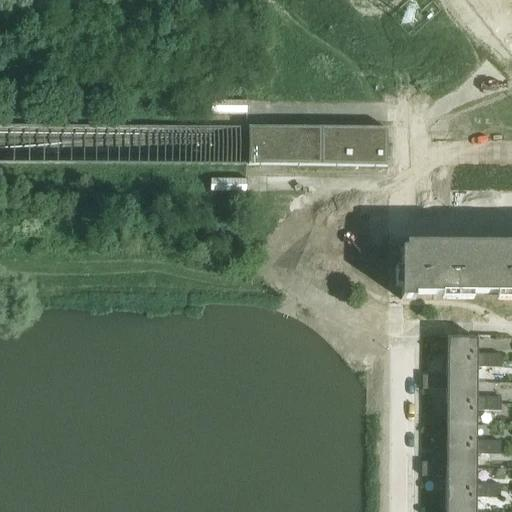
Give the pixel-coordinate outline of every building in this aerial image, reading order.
[(211,103),(211,115),(247,116),(247,103),(211,103)] [(248,129),(247,168),(387,169),(387,130),(248,129)] [(246,194),(246,182),(210,181),(210,194),(246,194)] [(401,251),(401,289),(401,302),(415,302),(415,290),(511,290),(511,246),(406,245),(406,251),(401,251)] [(447,340),(446,363),(501,363),(501,356),(477,356),(477,340),(447,340)] [(422,377),(422,384),(477,385),(477,370),(501,370),(501,363),(446,363),(446,378),(422,377)] [(477,385),(422,384),(422,391),(446,391),(446,406),(501,406),(501,400),(477,399),(477,385)] [(446,406),(446,428),(477,428),(477,413),(501,413),(501,406),(446,406)] [(446,428),(446,449),(500,450),(500,443),(477,443),(477,428),(446,428)] [(422,464),(421,471),(476,471),(476,456),(500,457),(500,450),(446,449),(446,464),(422,464)] [(476,471),(421,471),(421,478),(445,478),(445,493),(500,493),(500,486),(476,486),(476,471)] [(445,493),(445,511),(476,511),(476,500),(500,500),(500,493),(445,493)]
